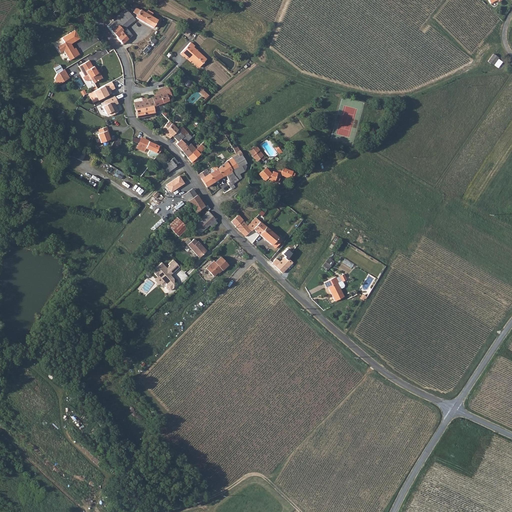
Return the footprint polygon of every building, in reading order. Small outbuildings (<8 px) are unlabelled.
[(123,31),(125,28),(135,20),(125,8),(118,15),(123,20),(119,24),(118,23),(117,25),(123,31)] [(140,10),(135,17),(152,27),(154,24),(156,20),(157,20),(140,10)] [(116,38),(122,44),(128,39),(123,33),(122,32),(123,31),(117,25),(118,23),(119,24),(123,20),(118,15),(107,26),(117,37),(116,38)] [(127,30),(123,33),(128,39),(132,35),(127,30)] [(62,50),(68,60),(78,55),(74,48),(72,49),(70,46),(69,47),(68,45),(74,41),(69,33),(60,38),(63,42),(55,47),(58,53),(62,50)] [(193,48),(194,46),(190,42),(180,53),(184,57),(185,55),(199,68),(206,59),(193,48)] [(497,56),(492,53),(487,60),(492,64),(497,56)] [(86,75),(91,84),(101,78),(97,73),(95,71),(92,66),(91,67),(87,61),(77,67),(83,77),(86,75)] [(65,74),(62,69),(55,74),(57,79),(65,74)] [(67,78),(65,74),(57,79),(55,74),(53,78),(56,84),(67,78)] [(152,76),(147,81),(152,85),(156,81),(152,76)] [(92,90),(97,100),(111,93),(110,91),(114,88),(111,81),(92,90)] [(165,92),(159,94),(158,91),(154,92),(155,95),(151,98),(151,99),(147,99),(145,95),(141,96),(141,97),(142,100),(133,102),(134,109),(152,105),(154,112),(160,109),(158,104),(168,100),(167,97),(166,94),(165,92)] [(110,116),(118,112),(115,105),(117,103),(114,96),(103,101),(104,104),(102,106),(105,114),(108,113),(110,116)] [(136,118),(154,114),(154,112),(152,105),(134,109),(136,118)] [(177,130),(176,129),(168,121),(163,127),(161,129),(160,130),(161,131),(160,133),(162,135),(164,132),(166,134),(165,134),(169,138),(171,135),(176,131),(177,130)] [(107,130),(106,127),(97,129),(98,133),(96,134),(99,142),(108,139),(105,131),(107,130)] [(179,148),(184,143),(180,139),(183,136),(177,130),(176,131),(178,134),(174,139),(177,142),(175,143),(179,148)] [(114,137),(110,147),(116,149),(119,138),(114,137)] [(142,144),(138,142),(137,148),(144,151),(145,148),(149,149),(147,153),(148,155),(151,157),(152,155),(154,152),(155,152),(158,146),(158,145),(143,139),(142,144)] [(204,140),(195,148),(186,156),(190,162),(200,154),(199,153),(205,148),(203,146),(206,143),(204,140)] [(182,151),(186,156),(195,148),(190,143),(187,146),(182,151)] [(265,157),(255,144),(247,150),(256,161),(260,157),(262,159),(265,157)] [(242,154),(236,145),(232,147),(235,153),(236,153),(237,154),(238,156),(241,154),(242,154)] [(161,148),(158,146),(155,152),(154,152),(152,155),(155,157),(161,148)] [(69,155),(81,160),(84,153),(72,148),(69,155)] [(241,154),(238,156),(237,154),(231,157),(237,166),(230,170),(234,176),(234,175),(238,180),(242,177),(239,174),(243,171),(243,169),(241,165),(245,162),(245,161),(241,154)] [(162,165),(168,172),(175,165),(178,162),(173,156),(170,160),(168,163),(166,161),(162,165)] [(213,170),(208,173),(214,181),(221,176),(226,175),(229,179),(234,176),(230,170),(237,166),(231,157),(226,160),(221,164),(217,168),(216,166),(211,168),(213,170)] [(277,182),(281,175),(280,174),(272,170),(271,173),(265,167),(258,173),(264,180),(265,178),(277,182)] [(280,174),(281,175),(289,178),(290,175),(293,171),(283,168),(280,174)] [(116,169),(112,175),(120,179),(123,173),(116,169)] [(200,178),(206,186),(214,181),(208,173),(200,178)] [(183,182),(179,175),(166,184),(171,191),(183,182)] [(232,184),(233,183),(238,180),(234,175),(234,176),(229,179),(229,180),(232,184)] [(232,184),(229,180),(227,182),(232,188),(235,187),(233,183),(232,184)] [(230,189),(227,182),(220,185),(223,193),(230,189)] [(186,201),(187,200),(195,194),(191,188),(182,195),(186,201)] [(200,200),(195,194),(187,200),(191,206),(200,200)] [(200,200),(191,206),(196,212),(203,206),(204,205),(200,200)] [(215,219),(207,210),(191,226),(198,234),(209,224),(214,219),(215,219)] [(240,232),(242,230),(246,235),(253,229),(258,234),(270,244),(277,236),(269,229),(261,222),(259,221),(255,217),(247,225),(242,220),(243,219),(238,214),(230,221),(240,232)] [(171,229),(177,236),(186,227),(180,221),(171,229)] [(275,247),(281,239),(277,236),(270,244),(275,247)] [(192,239),(186,245),(199,258),(205,251),(202,248),(202,247),(197,241),(196,242),(192,239)] [(222,270),(228,265),(220,256),(215,261),(214,260),(206,267),(213,275),(221,269),(222,270)] [(322,265),(328,270),(334,261),(328,256),(322,265)] [(275,266),(282,272),(291,263),(283,257),(275,266)] [(179,266),(172,259),(167,264),(169,265),(166,268),(161,262),(151,271),(157,276),(154,279),(159,285),(163,280),(166,284),(165,284),(165,287),(167,290),(170,290),(173,287),(173,278),(170,278),(168,276),(170,274),(179,266)] [(346,278),(343,272),(323,282),(325,287),(327,287),(334,301),(343,296),(339,288),(342,286),(343,283),(341,280),(346,278)]
